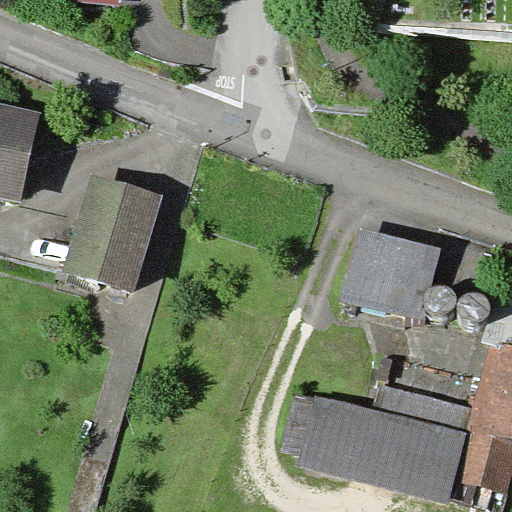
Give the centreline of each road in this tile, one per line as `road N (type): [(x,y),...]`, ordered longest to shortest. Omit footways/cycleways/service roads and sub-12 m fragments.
road 1 (residential): [(241,130),(511,225)]
road 2 (residential): [(241,130),(0,34)]
road 3 (residential): [(252,0),(241,130)]
